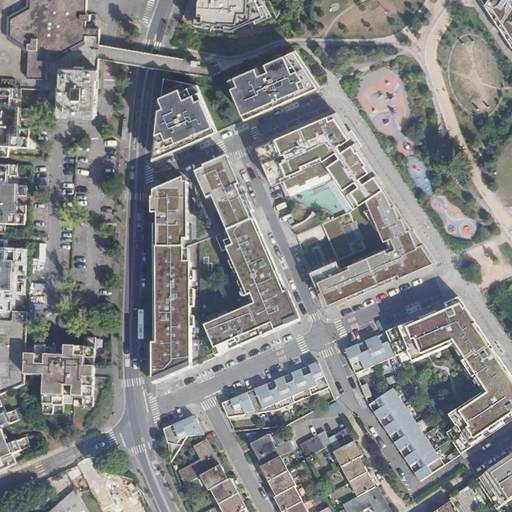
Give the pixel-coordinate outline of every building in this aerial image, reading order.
[(99,70),(99,59),(100,36),(86,36),(86,21),(91,21),(91,15),(87,15),(87,0),(0,0),(0,89),(22,90),(61,92),(62,68),(75,68),(75,66),(85,67),(85,69),(99,70)] [(199,0),(198,3),(199,24),(234,31),(265,17),(258,0),(199,0)] [(511,0),(485,0),(488,4),(487,5),(511,42),(511,0)] [(295,51),(230,80),(238,100),(246,119),(300,96),(319,87),(295,51)] [(61,92),(60,114),(97,115),(99,70),(85,69),(85,67),(75,66),(75,68),(62,68),(61,92)] [(217,131),(197,85),(164,78),(155,158),(190,143),(217,131)] [(22,101),(22,90),(0,89),(0,157),(9,158),(9,148),(29,149),(30,129),(20,129),(16,129),(16,120),(21,120),(31,120),(31,110),(11,109),(12,100),(22,101)] [(361,150),(336,112),(332,114),(257,147),(262,157),(270,153),(275,165),(267,168),(274,185),(278,184),(284,181),(288,190),(299,185),(300,187),(309,183),(308,181),(318,177),(319,179),(333,171),(336,174),(334,178),(334,179),(334,180),(335,181),(354,209),(368,200),(386,188),(361,150)] [(270,153),(262,157),(267,168),(275,165),(270,153)] [(216,202),(225,223),(253,211),(230,159),(197,173),(209,200),(217,196),(219,200),(216,202)] [(12,196),(17,197),(27,197),(27,186),(8,186),(8,177),(18,177),(18,167),(0,165),(0,234),(6,235),(6,226),(26,226),(26,206),(17,206),(12,206),(12,196)] [(155,248),(185,248),(185,240),(185,214),(189,214),(189,183),(185,183),(185,178),(155,191),(155,248)] [(324,291),(331,307),(430,265),(436,262),(386,188),(368,200),(373,207),(366,210),(386,240),(390,239),(393,237),(397,244),(393,246),(342,269),(338,260),(331,263),(332,266),(313,275),(321,293),(324,291)] [(225,223),(229,231),(256,219),(253,211),(225,223)] [(237,249),(230,252),(253,306),(207,327),(218,352),(238,343),(240,347),(263,337),(262,333),(299,317),(256,219),(229,231),(235,245),(237,249)] [(0,311),(13,312),(13,301),(3,301),(4,292),(23,293),(23,282),(14,282),(9,282),(9,273),(14,273),(24,274),(25,253),(5,253),(6,243),(0,243),(0,311)] [(192,263),(185,263),(185,248),(155,248),(156,379),(193,363),(192,263)] [(331,263),(312,271),(313,275),(332,266),(331,263)] [(331,307),(324,291),(321,293),(328,309),(331,307)] [(511,415),(511,375),(496,351),(467,308),(461,300),(448,306),(449,310),(439,315),(438,312),(422,319),(423,322),(417,324),(416,322),(401,328),(400,326),(387,332),(398,356),(409,352),(414,363),(429,357),(427,353),(428,353),(455,341),(467,360),(464,362),(474,378),(478,376),(487,391),(462,408),(450,416),(457,426),(447,433),(452,440),(462,455),(473,447),(473,446),(486,437),(484,434),(490,430),(492,433),(506,423),(505,421),(511,415)] [(0,395),(25,385),(26,375),(27,345),(27,330),(28,326),(28,313),(14,312),(14,322),(0,321),(0,395)] [(299,317),(262,333),(263,337),(300,321),(299,317)] [(387,332),(346,350),(356,374),(377,365),(398,356),(387,332)] [(27,345),(26,375),(46,376),(44,415),(64,415),(65,396),(84,397),(83,407),(93,407),(96,338),(86,338),(86,347),(27,345)] [(240,347),(238,343),(218,352),(219,356),(240,347)] [(330,388),(319,362),(222,404),(229,418),(257,414),(277,411),(279,411),(297,403),(313,396),(330,388)] [(193,368),(193,363),(156,379),(156,384),(193,368)] [(367,384),(362,387),(367,399),(372,396),(367,384)] [(390,393),(370,406),(421,482),(445,466),(435,450),(425,435),(415,421),(404,405),(394,390),(393,390),(390,393)] [(0,471),(17,463),(14,455),(31,447),(27,437),(9,445),(2,428),(19,420),(15,411),(0,417),(0,407),(3,407),(0,400),(0,471)] [(194,416),(164,429),(166,436),(168,444),(182,446),(189,436),(204,435),(194,416)] [(348,428),(329,439),(332,444),(336,452),(355,441),(348,428)] [(332,444),(329,439),(325,431),(300,445),(307,458),(332,444)] [(263,466),(280,457),(268,435),(251,444),(263,466)] [(202,476),(221,465),(207,440),(195,447),(202,460),(180,472),(186,484),(202,476)] [(363,456),(355,441),(336,452),(334,453),(342,468),(360,458),(363,456)] [(289,472),(280,457),(263,466),(261,467),(270,482),(289,472)] [(478,481),(479,483),(511,461),(511,457),(477,480),(478,481)] [(368,473),(360,458),(342,468),(350,483),(368,473)] [(511,461),(479,483),(494,504),(511,492),(511,461)] [(229,480),(221,465),(202,476),(210,491),(212,489),(229,480)] [(297,487),(289,472),(270,482),(278,497),(295,488),(297,487)] [(376,488),(368,473),(350,483),(358,497),(376,488)] [(231,479),(229,480),(212,489),(220,504),(239,494),(231,479)] [(450,499),(452,502),(458,511),(473,511),(485,504),(472,485),(450,499)] [(391,511),(378,486),(376,488),(358,497),(344,505),(347,511),(360,511),(373,505),(376,511),(391,511)] [(285,511),(303,503),(295,488),(278,497),(276,499),(283,511),(285,511)] [(85,511),(73,490),(57,506),(50,511),(85,511)] [(247,509),(239,494),(220,504),(224,511),(241,511),(245,510),(247,509)] [(458,511),(452,502),(438,511),(458,511)] [(307,511),(303,503),(285,511),(307,511)]
